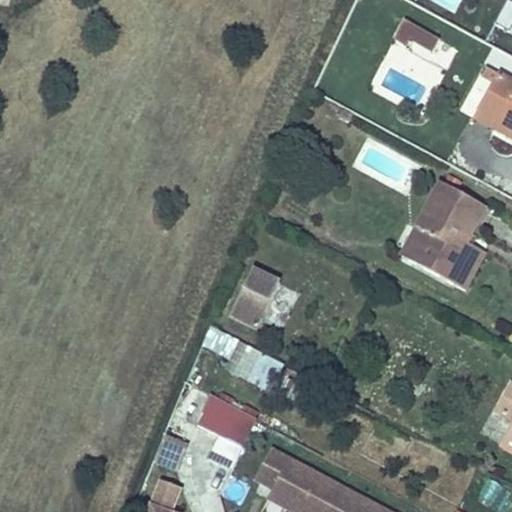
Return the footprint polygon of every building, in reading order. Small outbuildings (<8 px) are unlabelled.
[(405,23),(398,34),(411,40),(434,52),(440,41),(405,23)] [(411,40),(398,34),(396,40),(408,47),(411,40)] [(476,120),(495,130),(499,123),(511,130),(511,83),(499,76),(476,120)] [(511,130),(499,123),(495,130),(511,139),(511,130)] [(424,233),(409,261),(456,287),(476,248),(467,244),(486,210),(441,186),(418,230),(424,233)] [(418,230),(403,257),(409,261),(424,233),(418,230)] [(476,248),(456,287),(466,292),(486,254),(476,248)] [(282,285),(253,272),(231,316),(258,330),(282,285)] [(210,332),(199,351),(228,366),(238,347),(210,332)] [(256,423),(188,386),(173,414),(242,451),(256,423)] [(496,413),(502,416),(511,421),(511,424),(505,437),(511,441),(511,387),(510,386),(496,413)] [(511,421),(502,416),(494,431),(505,437),(511,424),(511,421)] [(511,441),(505,437),(502,443),(511,448),(511,441)] [(382,511),(274,454),(259,482),(276,492),(271,501),(291,511),(382,511)] [(488,481),(477,501),(490,508),(501,487),(488,481)] [(171,511),(180,491),(160,483),(149,511),(171,511)]
